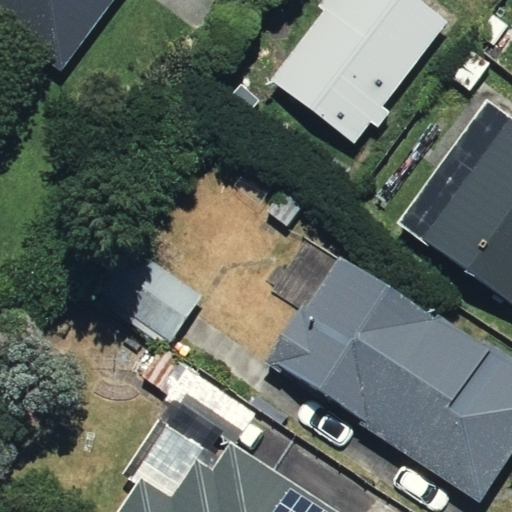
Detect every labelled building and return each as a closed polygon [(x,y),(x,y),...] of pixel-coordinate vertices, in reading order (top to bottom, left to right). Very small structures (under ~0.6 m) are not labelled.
[(0,0),(0,57),(7,63),(51,0),(0,0)] [(432,11),(415,0),(308,0),(253,87),(347,146),(432,11)] [(498,320),(511,301),(511,120),(480,97),(380,234),(498,320)] [(195,292),(101,224),(62,279),(156,347),(195,292)] [(511,454),(511,362),(338,248),(263,361),(480,504),(511,454)] [(336,511),(233,443),(214,471),(197,459),(171,498),(141,479),(118,511),(336,511)]
